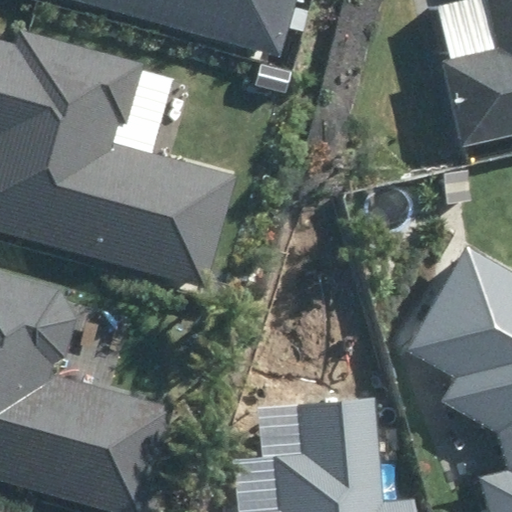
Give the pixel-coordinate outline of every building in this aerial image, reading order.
[(64,0),(257,48),(269,0),(64,0)] [(511,134),(511,0),(420,0),(410,3),(445,151),(511,134)] [(218,176),(98,145),(120,60),(0,28),(0,235),(190,284),(218,176)] [(487,468),(460,474),(469,511),(511,511),(511,285),(446,244),(379,350),(433,384),(422,403),(481,440),(487,468)] [(0,485),(94,511),(126,511),(158,401),(40,368),(62,288),(0,269),(0,485)] [(227,511),(402,511),(401,491),(369,493),(363,399),(246,406),(249,467),(225,468),(227,511)]
